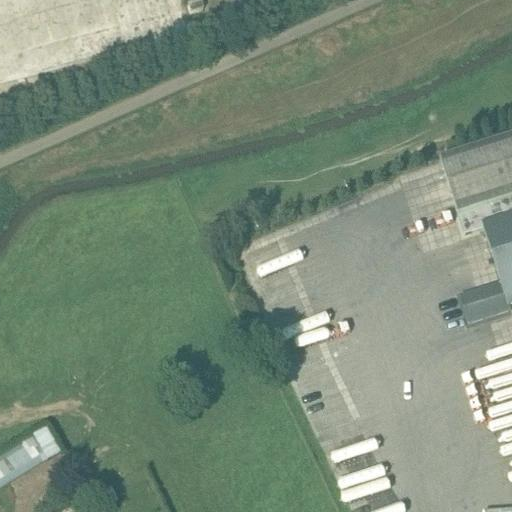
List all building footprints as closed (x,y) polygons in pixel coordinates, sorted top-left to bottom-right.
[(199,0),(186,0),(190,15),(203,11),(199,0)] [(511,139),(441,162),(459,218),(511,201),(511,139)] [(511,217),(511,201),(459,218),(465,236),(484,230),(483,226),(511,217)] [(509,311),(508,308),(511,306),(511,217),(483,226),(484,230),(502,287),(462,299),(470,323),(509,311)] [(0,490),(48,462),(33,439),(0,459),(0,490)]
